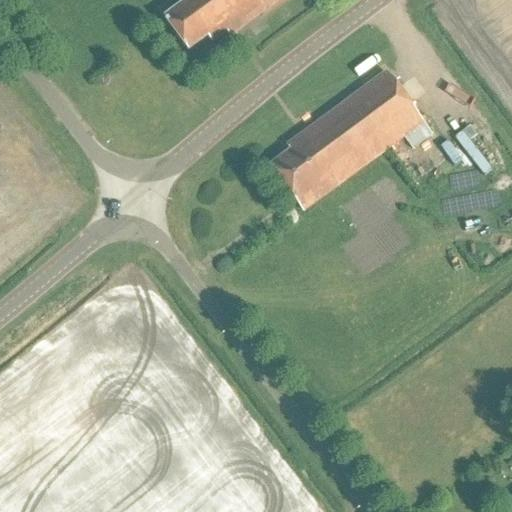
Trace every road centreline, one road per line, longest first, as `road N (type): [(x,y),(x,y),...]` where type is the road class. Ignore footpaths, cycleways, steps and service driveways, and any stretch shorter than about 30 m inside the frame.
road 1 (unclassified): [(382,511),(134,195)]
road 2 (tertiary): [(134,195),(383,0)]
road 3 (unclassified): [(134,195),(0,25)]
road 4 (tertiary): [(0,304),(134,195)]
